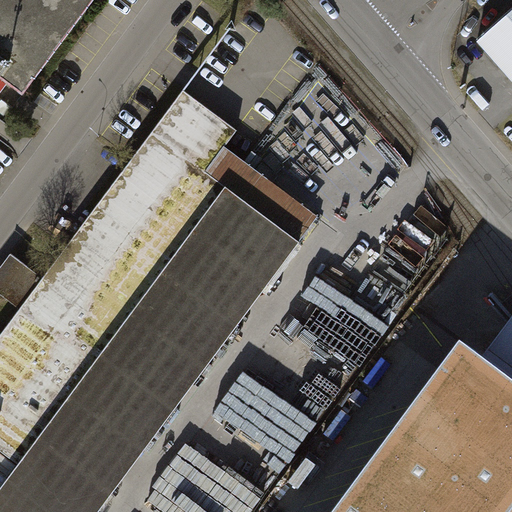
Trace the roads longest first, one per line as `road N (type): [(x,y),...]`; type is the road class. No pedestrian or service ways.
road 1 (unclassified): [(160,0),(0,223)]
road 2 (unclassified): [(511,194),(340,0)]
